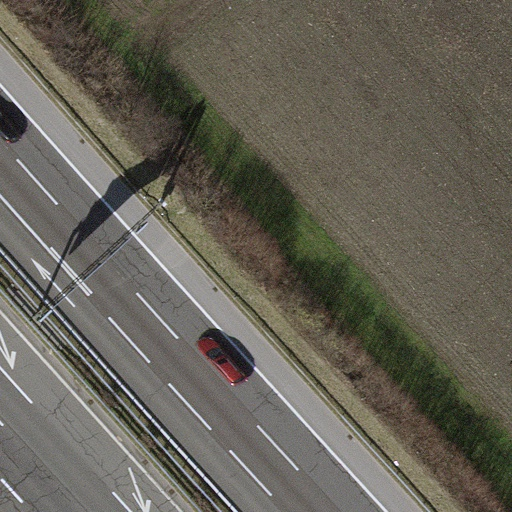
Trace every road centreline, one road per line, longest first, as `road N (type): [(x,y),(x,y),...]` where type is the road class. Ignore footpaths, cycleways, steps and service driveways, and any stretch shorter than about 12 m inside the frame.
road 1 (motorway): [(314,511),(0,165)]
road 2 (motorway): [(0,395),(102,511)]
